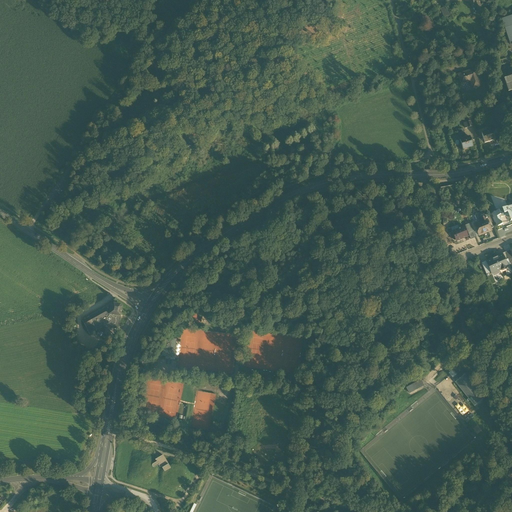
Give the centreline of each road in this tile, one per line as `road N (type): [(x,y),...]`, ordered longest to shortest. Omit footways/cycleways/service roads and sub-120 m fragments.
road 1 (secondary): [(511,158),(445,175),(360,176),(309,188),(196,252),(146,305)]
road 2 (unclassified): [(440,237),(426,230),(422,213),(406,213),(311,278),(244,310)]
road 3 (secondary): [(146,305),(0,212)]
road 4 (track): [(470,340),(511,469)]
road 5 (secondary): [(108,431),(146,305)]
road 6 (residential): [(422,119),(391,0)]
